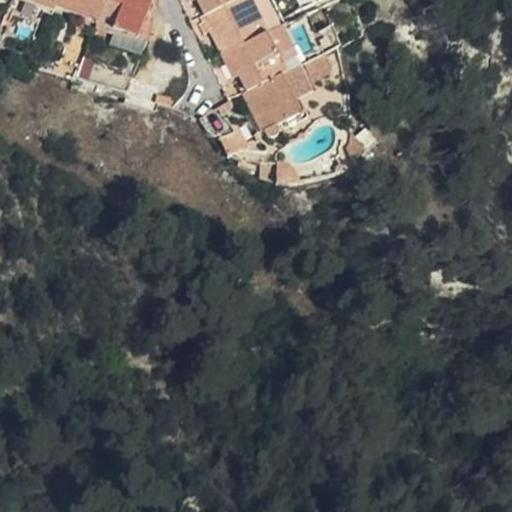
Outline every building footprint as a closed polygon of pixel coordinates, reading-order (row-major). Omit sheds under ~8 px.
[(24,0),(54,12),(56,7),(115,31),(109,46),(140,58),(146,43),(137,40),(153,0),(152,0),(24,0)] [(199,0),(207,14),(210,12),(214,20),(229,52),(240,76),(248,92),(244,94),(252,111),(263,133),(266,139),(270,140),(273,139),(275,136),(276,132),(274,128),(297,117),(300,119),(303,117),(303,115),(302,114),(299,113),(293,101),(309,93),(298,68),(287,74),(278,58),(267,34),(250,0),(199,0)] [(210,12),(207,14),(202,17),(206,24),(214,20),(210,12)] [(267,34),(278,58),(285,54),(274,31),(267,34)] [(240,76),(229,52),(222,56),(234,79),(240,76)] [(326,62),(324,55),(308,62),(311,70),(326,62)] [(76,78),(125,93),(131,76),(84,60),(76,78)] [(156,97),(153,107),(172,111),(173,104),(169,102),(169,100),(156,97)] [(263,133),(252,111),(244,114),(255,137),(263,133)] [(223,152),(227,159),(247,149),(237,127),(225,122),(221,114),(201,124),(207,133),(211,137),(219,154),(223,152)] [(275,185),(276,167),(260,165),(259,181),(275,185)] [(276,166),(276,167),(275,185),(275,187),(298,185),(298,181),(294,174),(291,169),(284,166),(276,166)]
